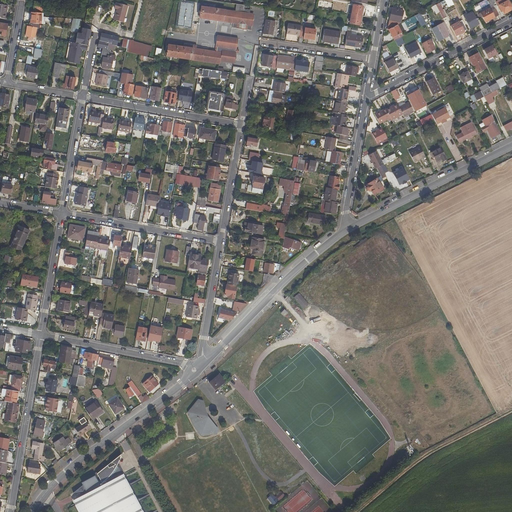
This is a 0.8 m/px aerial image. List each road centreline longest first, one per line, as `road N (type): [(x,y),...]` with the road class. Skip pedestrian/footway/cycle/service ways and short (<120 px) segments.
road 1 (residential): [(194,370),(57,480),(31,511)]
road 2 (residential): [(346,230),(206,360)]
road 3 (track): [(511,407),(422,454),(356,511)]
road 4 (residential): [(511,145),(346,230)]
road 5 (residential): [(11,511),(38,336)]
road 6 (residential): [(366,97),(511,20)]
road 7 (residential): [(220,241),(60,214)]
road 8 (residential): [(82,96),(241,125)]
road 9 (residential): [(38,336),(194,370)]
road 10 (residential): [(346,230),(366,97)]
road 11 (residential): [(38,336),(60,214)]
road 12 (residential): [(60,214),(82,96)]
road 13 (residential): [(206,360),(220,241)]
